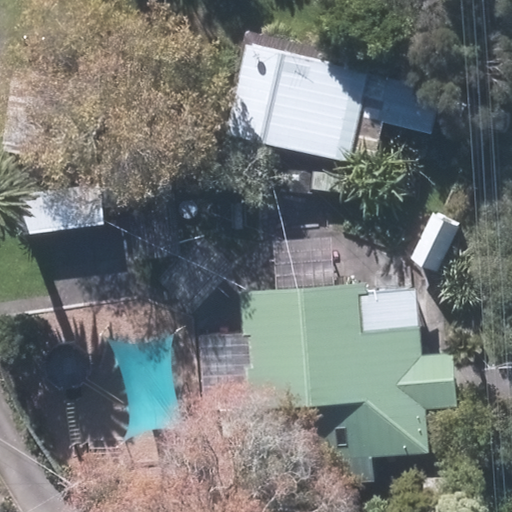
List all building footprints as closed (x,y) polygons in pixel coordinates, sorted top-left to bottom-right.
[(245,137),(381,170),(393,123),(442,134),(453,90),(345,64),(347,56),(269,37),(245,137)] [(14,152),(73,160),(85,84),(25,74),(14,152)] [(172,279),(211,311),(249,264),(210,232),(194,251),(188,186),(139,191),(147,267),(184,263),(172,279)] [(422,261),(451,273),(471,225),(442,213),(422,261)] [(269,408),(275,473),(445,457),(441,412),(475,408),(470,355),(436,359),(430,288),(389,292),(388,283),(355,285),(353,244),(264,252),(268,293),(259,294),(263,338),(208,343),(214,413),(269,408)]
